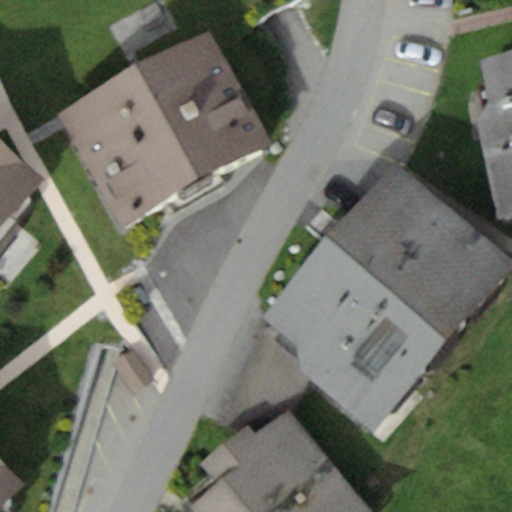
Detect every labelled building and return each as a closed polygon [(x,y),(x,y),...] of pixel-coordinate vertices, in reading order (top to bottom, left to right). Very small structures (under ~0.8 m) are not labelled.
[(209,32),(58,115),(120,228),(271,144),(209,32)] [(511,57),(481,65),(490,108),(478,127),(499,222),(511,218),(511,57)] [(0,227),(39,180),(0,149),(0,227)] [(511,267),(403,171),(266,324),(301,355),(300,373),(373,438),(511,281),(511,267)] [(377,511),(290,406),(258,430),(249,422),(202,462),(217,482),(191,506),(194,511),(377,511)] [(0,511),(23,487),(0,464),(0,511)]
